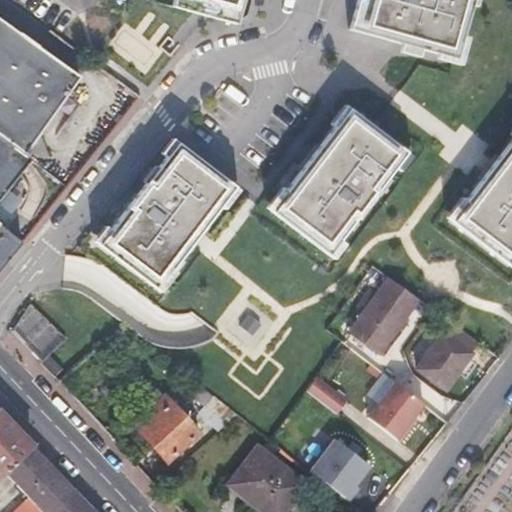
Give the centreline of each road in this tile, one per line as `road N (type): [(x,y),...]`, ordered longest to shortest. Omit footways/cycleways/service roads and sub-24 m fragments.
road 1 (residential): [(306,0),(284,40),(206,71),(148,128),(0,307)]
road 2 (secondary): [(140,511),(0,362)]
road 3 (residential): [(415,511),(511,379)]
